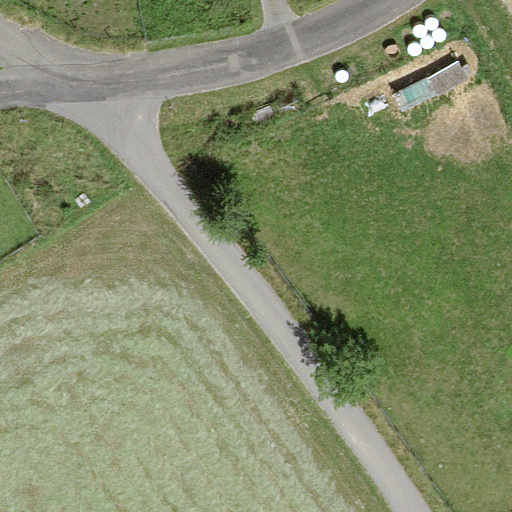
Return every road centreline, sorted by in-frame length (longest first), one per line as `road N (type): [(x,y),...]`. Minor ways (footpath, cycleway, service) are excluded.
road 1 (unclassified): [(68,88),(209,245),(403,511)]
road 2 (unclassified): [(386,0),(310,42),(182,81),(68,88)]
